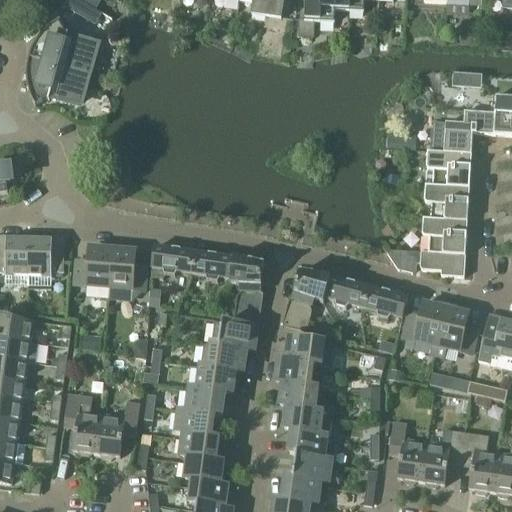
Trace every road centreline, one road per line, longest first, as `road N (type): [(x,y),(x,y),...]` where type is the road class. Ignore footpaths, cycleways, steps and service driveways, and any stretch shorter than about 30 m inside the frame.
road 1 (residential): [(256,511),(250,408),(277,325),(284,256)]
road 2 (residential): [(57,211),(74,222),(284,256)]
road 3 (residential): [(284,256),(477,300),(490,294)]
road 4 (residential): [(511,156),(493,155),(484,165),(479,273),(490,294)]
road 5 (residential): [(12,127),(3,96),(15,49),(0,6)]
